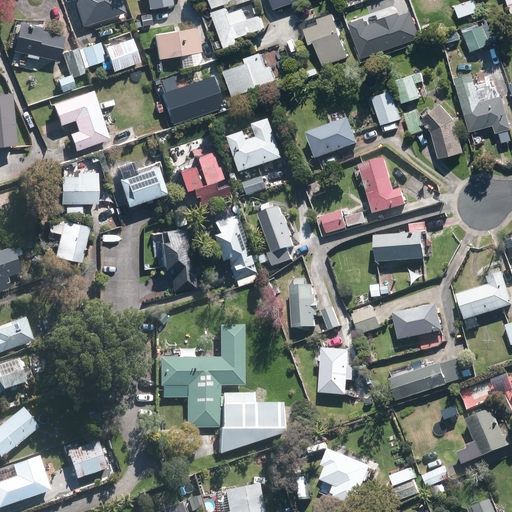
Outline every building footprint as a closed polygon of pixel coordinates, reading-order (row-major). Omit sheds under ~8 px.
[(77,0),(84,22),(123,10),(119,0),(77,0)] [(404,0),(384,0),(391,18),(408,12),(404,0)] [(465,0),(466,2),(456,5),(460,18),(482,11),(478,0),(465,0)] [(232,7),(218,12),(229,46),(240,42),(238,35),(266,26),(262,16),(238,24),(232,7)] [(335,13),(322,18),(323,22),(309,28),(313,40),(316,39),(325,64),(337,60),(350,55),(335,13)] [(42,27),(21,22),(14,48),(58,58),(64,35),(41,30),(42,27)] [(207,25),(155,35),(159,58),(201,50),(201,54),(212,52),(207,25)] [(484,25),(466,32),(474,50),(491,43),(484,25)] [(131,38),(105,47),(113,69),(139,60),(131,38)] [(98,42),(80,49),(86,66),(104,59),(98,42)] [(470,67),(466,47),(452,50),(456,70),(470,67)] [(72,75),(84,71),(77,48),(65,52),(72,75)] [(251,62),(227,71),(236,95),(278,80),(273,65),(268,67),(263,52),(249,57),(251,62)] [(205,64),(198,66),(212,108),(233,101),(226,81),(223,82),(214,56),(203,60),(205,64)] [(424,72),(398,80),(405,101),(422,96),(417,82),(426,79),(424,72)] [(476,74),(461,78),(475,128),(499,122),(500,129),(511,125),(511,121),(505,97),(483,102),(476,74)] [(71,76),(58,80),(62,91),(75,87),(71,76)] [(93,91),(55,103),(61,122),(75,117),(79,130),(72,132),(77,148),(108,138),(93,91)] [(393,91),(378,96),(385,122),(401,117),(393,91)] [(11,92),(0,92),(0,143),(16,142),(11,92)] [(445,104),(427,119),(437,131),(443,155),(465,150),(457,118),(445,104)] [(419,110),(408,114),(415,132),(425,129),(419,110)] [(147,117),(133,121),(137,132),(151,127),(147,117)] [(350,120),(312,134),(320,156),(358,142),(350,120)] [(247,134),(234,138),(245,171),(283,158),(272,122),(258,126),(262,139),(250,143),(247,134)] [(135,128),(115,134),(118,143),(137,138),(135,128)] [(192,157),(180,166),(188,190),(192,188),(194,195),(199,193),(202,203),(231,193),(228,184),(215,188),(212,179),(222,176),(218,165),(216,166),(211,149),(201,152),(199,147),(191,150),(192,157)] [(337,155),(322,160),(325,167),(340,162),(337,155)] [(388,160),(366,166),(378,211),(409,203),(405,189),(396,191),(388,160)] [(158,165),(120,178),(128,203),(166,191),(158,165)] [(97,203),(96,173),(79,174),(80,176),(58,177),(58,203),(97,203)] [(265,178),(247,184),(250,194),(268,188),(265,178)] [(276,253),(271,254),(274,264),(293,258),(290,247),(297,244),(288,217),(286,218),(283,210),(265,216),(276,253)] [(344,213),(326,218),(329,232),(347,227),(344,213)] [(237,216),(218,222),(221,231),(214,233),(221,256),(229,253),(236,277),(254,271),(237,216)] [(87,228),(64,222),(54,263),(78,268),(87,228)] [(195,285),(188,228),(168,231),(169,242),(164,242),(167,266),(172,265),(174,288),(195,285)] [(425,238),(378,241),(379,261),(427,258),(425,238)] [(0,290),(10,288),(6,277),(20,272),(12,249),(0,252),(0,290)] [(495,286),(460,297),(466,316),(511,302),(511,294),(506,274),(492,278),(495,286)] [(383,295),(392,295),(391,286),(384,287),(383,284),(373,285),(374,298),(383,298),(383,295)] [(315,288),(294,288),(295,326),(316,326),(315,288)] [(334,307),(324,311),(331,329),(341,325),(334,307)] [(375,309),(355,316),(360,333),(381,326),(375,309)] [(439,309),(399,317),(404,338),(443,330),(439,309)] [(0,353),(34,342),(26,319),(0,327),(0,353)] [(223,358),(167,358),(167,394),(189,393),(190,424),(217,423),(216,384),(242,384),(242,328),(223,329),(223,358)] [(352,354),(327,352),(324,391),(349,393),(352,354)] [(17,361),(0,366),(0,393),(7,388),(23,383),(17,361)] [(459,361),(391,383),(397,400),(465,378),(459,361)] [(458,390),(467,410),(511,389),(511,385),(505,369),(458,390)] [(370,384),(360,387),(363,395),(360,396),(365,412),(378,407),(370,384)] [(253,396),(225,396),(226,447),(284,432),(284,405),(253,406),(253,396)] [(23,412),(0,430),(0,454),(35,426),(23,412)] [(495,412),(473,421),(487,455),(511,445),(511,439),(511,437),(506,439),(495,412)] [(96,442),(68,451),(77,477),(104,468),(96,442)] [(374,466),(335,451),(329,465),(333,466),(328,479),(345,486),(341,496),(360,503),(374,466)] [(19,477),(0,483),(0,505),(0,506),(11,502),(14,511),(52,499),(39,458),(15,466),(19,477)] [(447,468),(425,477),(428,486),(450,477),(447,468)] [(412,470),(394,477),(398,485),(415,478),(412,470)] [(417,481),(398,489),(402,498),(421,490),(417,481)] [(262,511),(258,487),(228,492),(232,511),(262,511)] [(496,511),(492,501),(474,507),(476,511),(496,511)]
